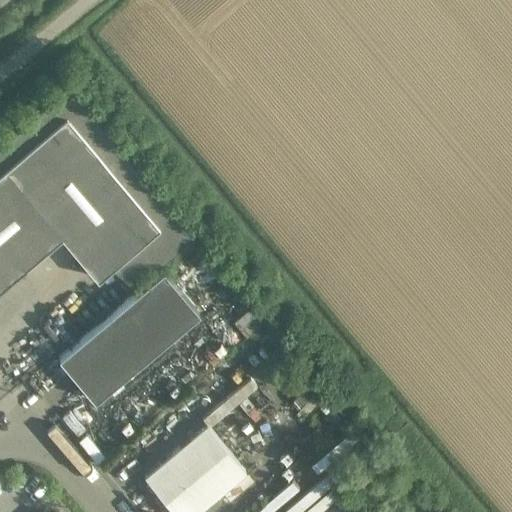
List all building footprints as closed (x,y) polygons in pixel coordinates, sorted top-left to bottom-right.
[(0,144),(0,162),(61,235),(97,278),(112,265),(131,288),(193,236),(68,87),(0,144)] [(0,285),(61,235),(0,162),(0,285)] [(199,312),(163,269),(58,356),(94,399),(199,312)] [(245,335),(261,320),(248,306),(232,321),(245,335)] [(212,425),(250,383),(241,376),(204,418),(212,425)] [(195,511),(245,470),(206,423),(144,476),(174,511),(195,511)] [(290,511),(331,474),(322,464),(297,486),(289,476),(253,508),(256,511),(263,511),(279,499),(290,511)]
